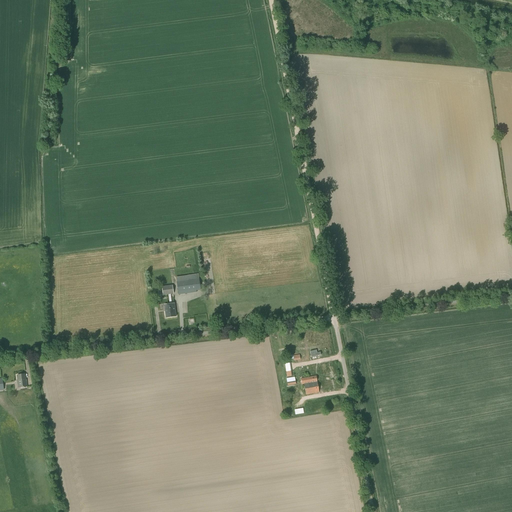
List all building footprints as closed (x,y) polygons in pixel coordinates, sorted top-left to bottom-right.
[(178,294),(196,292),(196,290),(200,290),(199,279),(177,282),(178,294)] [(171,294),(173,294),(173,286),(162,287),(163,295),(169,295),(171,294)] [(170,304),(164,305),(166,318),(177,317),(175,304),(172,304),(171,294),(169,295),(170,304)] [(292,371),(291,363),(284,364),(284,366),(285,366),(287,377),(292,376),(291,371),(292,371)] [(315,381),(316,385),(321,384),(321,380),(325,379),(323,370),(314,372),(315,381)] [(304,383),(315,381),(314,372),(303,374),(304,383)] [(26,380),(25,374),(18,375),(18,380),(19,388),(27,387),(26,379),(26,380)] [(287,379),(288,386),(296,384),(295,377),(287,379)]
